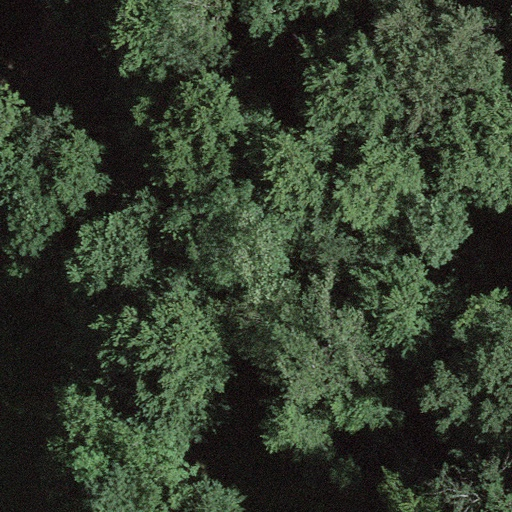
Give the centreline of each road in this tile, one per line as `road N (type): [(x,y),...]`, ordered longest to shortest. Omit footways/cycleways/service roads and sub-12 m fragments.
road 1 (track): [(45,511),(102,362),(112,283),(101,148),(59,34)]
road 2 (track): [(0,193),(112,283)]
